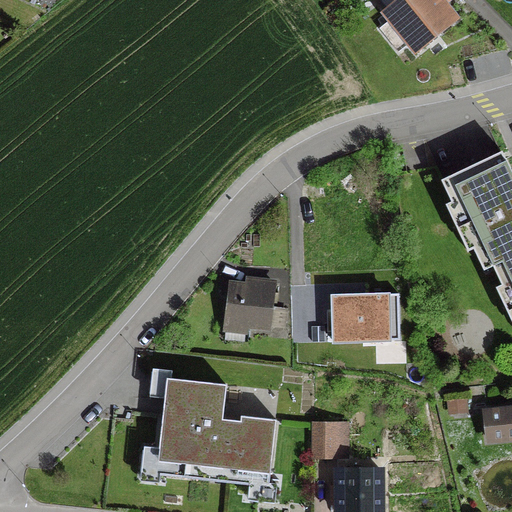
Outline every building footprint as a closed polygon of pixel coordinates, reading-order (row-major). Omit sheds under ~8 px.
[(437,0),(398,0),(383,13),(415,52),(454,20),(437,0)] [(511,179),(500,153),(440,181),(482,270),(491,265),(511,309),(511,179)] [(229,285),(225,324),(266,329),(267,325),(282,326),(284,311),(268,309),(272,284),(245,280),(244,286),(229,285)] [(376,296),(358,297),(331,297),(331,324),(329,324),(324,324),(320,322),(315,320),(312,317),(309,313),(307,308),(306,303),(306,298),(289,299),(290,340),(332,339),(332,342),(378,340),(376,296)] [(383,368),(380,356),(371,358),(376,378),(385,375),(386,379),(401,375),(398,365),(383,368)] [(421,382),(418,372),(404,375),(406,385),(421,382)] [(165,379),(154,475),(267,488),(274,421),(239,417),(238,428),(220,426),(224,385),(165,379)] [(511,409),(483,413),(487,441),(511,438),(511,409)] [(329,434),(312,434),(312,458),(329,459),(329,434)] [(329,503),(336,503),(335,511),(378,511),(378,470),(335,471),(335,486),(329,486),(329,503)]
